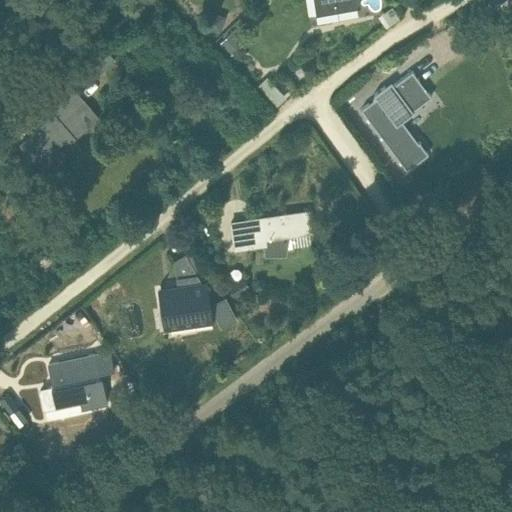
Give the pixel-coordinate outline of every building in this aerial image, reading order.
[(315,0),(317,10),(337,7),(335,0),(315,0)] [(210,10),(205,23),(218,28),(223,15),(210,10)] [(232,56),(244,44),(233,32),(228,36),(220,44),(232,56)] [(115,59),(95,37),(82,49),(101,71),(115,59)] [(434,97),(416,71),(390,90),(388,86),(377,94),(380,97),(364,109),(407,169),(429,153),(405,119),(434,97)] [(36,126),(20,141),(43,167),(76,137),(74,135),(84,125),(87,128),(99,117),(67,80),(35,107),(40,112),(31,120),(36,126)] [(263,243),(266,254),(286,254),(291,233),(312,230),(309,207),(228,220),(233,249),(263,243)] [(186,254),(174,260),(177,280),(182,279),(183,287),(160,291),(167,328),(214,320),(214,316),(218,316),(223,325),(236,318),(226,297),(210,305),(206,283),(203,284),(186,254)] [(244,273),(228,282),(236,297),(252,288),(244,273)] [(86,345),(100,338),(85,309),(71,317),(86,345)] [(100,378),(42,389),(46,407),(82,399),(82,402),(105,397),(100,378)] [(0,398),(18,424),(27,417),(9,392),(0,398)] [(26,453),(14,461),(17,465),(29,481),(41,473),(26,453)]
